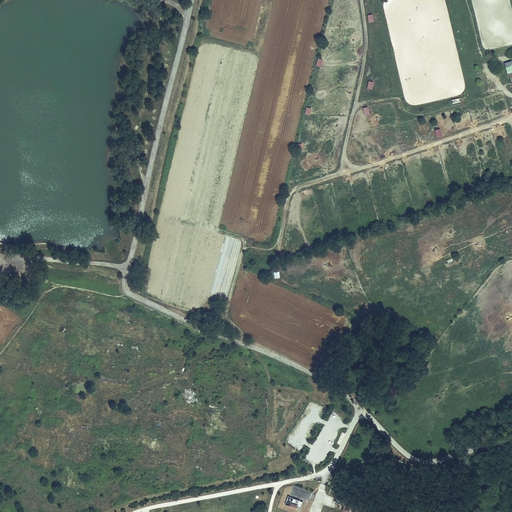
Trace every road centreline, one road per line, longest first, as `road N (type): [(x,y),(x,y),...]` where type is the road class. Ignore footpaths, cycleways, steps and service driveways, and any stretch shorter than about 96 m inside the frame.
road 1 (residential): [(511,436),(436,461),(415,459),(323,379),(127,292),(127,267)]
road 2 (track): [(511,118),(289,191),(279,244)]
road 3 (track): [(348,172),(343,154),(365,49),(362,0)]
road 4 (track): [(244,343),(224,316),(243,241),(214,230)]
